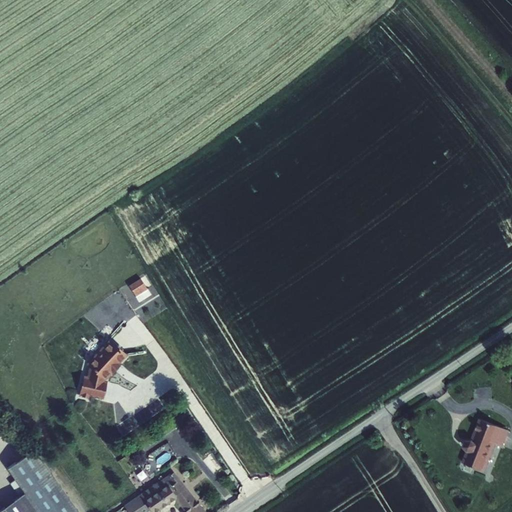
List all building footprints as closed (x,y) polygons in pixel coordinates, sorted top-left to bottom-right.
[(140,277),(128,285),(139,302),(151,294),(140,277)] [(84,374),(79,392),(89,395),(89,391),(102,394),(105,379),(103,379),(104,375),(105,374),(106,375),(114,367),(120,362),(118,360),(126,353),(111,338),(88,361),(91,364),(88,375),(84,374)] [(120,362),(114,367),(116,370),(122,364),(120,362)] [(506,428),(478,417),(470,439),(464,439),(462,445),(466,448),(461,461),(482,469),(492,441),(499,444),(506,428)] [(24,487),(0,503),(0,511),(81,511),(35,443),(7,462),(24,487)] [(173,468),(141,490),(151,507),(175,490),(187,508),(182,511),(206,511),(179,473),(177,475),(173,468)] [(141,490),(123,502),(130,511),(154,511),(153,511),(150,508),(151,507),(141,490)]
